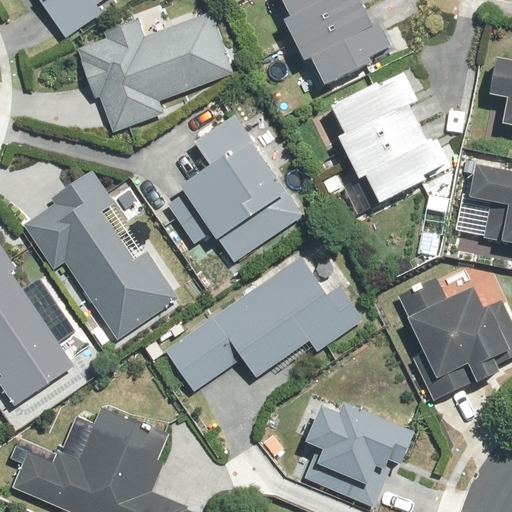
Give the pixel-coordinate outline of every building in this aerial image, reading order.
[(38,0),(62,38),(101,14),(95,3),(99,0),(38,0)] [(289,0),(295,12),(288,15),(298,36),(367,3),(366,0),(289,0)] [(367,3),(298,36),(308,57),(315,54),(328,80),(373,59),(371,56),(393,46),(380,19),(376,21),(367,3)] [(118,38),(87,48),(76,51),(93,100),(97,99),(107,132),(118,128),(165,113),(161,101),(229,80),(206,10),(169,21),(166,12),(115,28),(118,38)] [(511,128),(511,64),(490,60),(483,93),(503,97),(497,125),(511,128)] [(380,81),(336,102),(349,130),(343,133),(352,154),(421,121),(412,102),(416,100),(404,75),(382,85),(380,81)] [(176,185),(230,268),(301,221),(233,117),(191,145),(205,166),(176,185)] [(421,121),(352,154),(363,175),(369,171),(382,198),(427,177),(425,174),(447,164),(434,137),(430,138),(421,121)] [(511,246),(511,174),(468,166),(462,200),(503,207),(496,243),(511,246)] [(177,301),(148,253),(134,263),(104,215),(115,207),(91,170),(67,185),(72,193),(20,224),(50,272),(63,264),(111,341),(177,301)] [(0,391),(11,408),(69,369),(7,275),(16,270),(2,250),(0,245),(0,391)] [(306,345),(312,353),(358,321),(335,287),(319,297),(295,261),(162,351),(192,395),(237,365),(250,383),(306,345)] [(472,386),(495,374),(489,362),(502,356),(506,363),(511,360),(511,330),(498,302),(480,311),(469,290),(445,302),(436,283),(415,293),(423,310),(402,321),(434,381),(462,366),(472,386)] [(317,451),(311,465),(335,475),(328,490),(374,511),(408,434),(341,404),(335,419),(317,411),(303,444),(317,451)] [(163,465),(157,461),(168,436),(125,417),(118,433),(92,422),(75,462),(59,455),(56,463),(24,449),(7,489),(59,511),(192,511),(150,494),(163,465)]
